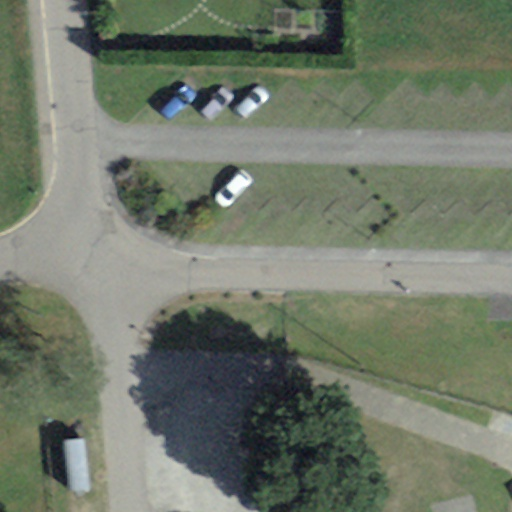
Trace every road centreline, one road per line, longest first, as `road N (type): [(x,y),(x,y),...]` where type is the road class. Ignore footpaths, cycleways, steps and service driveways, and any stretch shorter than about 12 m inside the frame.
road 1 (residential): [(511,272),(98,265)]
road 2 (residential): [(98,265),(63,0)]
road 3 (residential): [(127,511),(98,265)]
